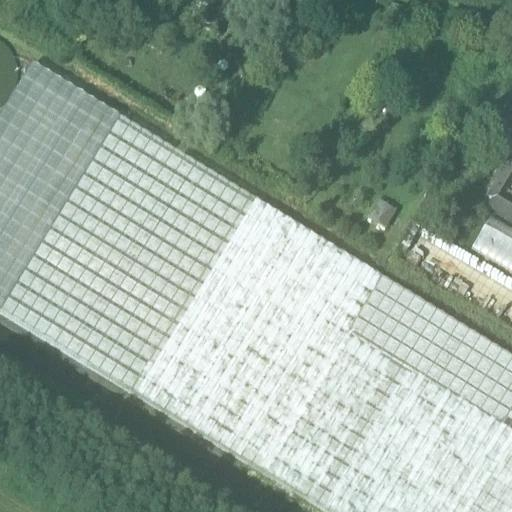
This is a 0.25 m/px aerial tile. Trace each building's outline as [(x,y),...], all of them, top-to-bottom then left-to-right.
[(160,2),(151,0),(146,0),(142,22),(158,25),(160,16),(157,15),(160,2)] [(225,31),(231,17),(230,17),(235,6),(222,0),(195,0),(195,2),(204,6),(198,20),(225,31)] [(70,34),(77,24),(69,19),(62,30),(70,34)] [(16,82),(17,75),(16,67),(14,60),(11,54),(7,47),(1,42),(0,41),(0,107),(3,105),(8,99),(13,91),(16,82)] [(0,314),(323,511),(511,511),(511,357),(34,66),(0,121),(0,314)] [(511,176),(511,151),(483,200),(491,204),(486,212),(511,227),(511,211),(496,203),(511,176)] [(415,212),(430,187),(419,181),(400,214),(377,200),(364,223),(387,237),(377,254),(387,259),(414,211),(415,212)] [(511,278),(511,233),(490,220),(470,254),(511,278)]
